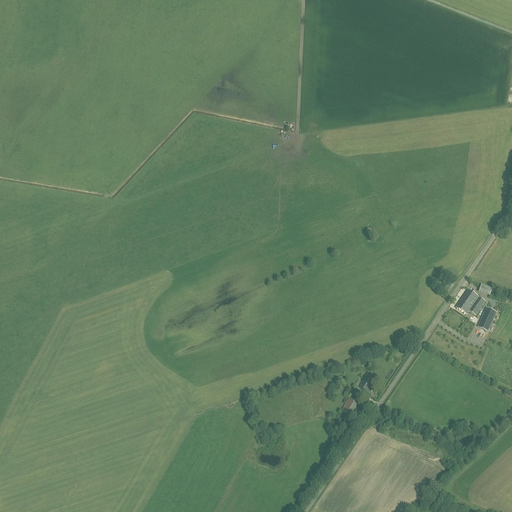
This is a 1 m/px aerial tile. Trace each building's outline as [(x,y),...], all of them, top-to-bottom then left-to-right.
[(375,237),(371,229),(365,232),(368,240),(375,237)] [(481,287),(479,295),(490,298),(492,290),(481,287)] [(469,312),(476,316),(485,302),(468,290),(456,308),(467,315),(469,312)] [(488,332),(496,313),(486,308),(478,327),(488,332)] [(378,381),(367,374),(358,388),(369,395),(378,381)] [(352,419),(361,405),(349,398),(345,405),(341,412),(352,419)]
